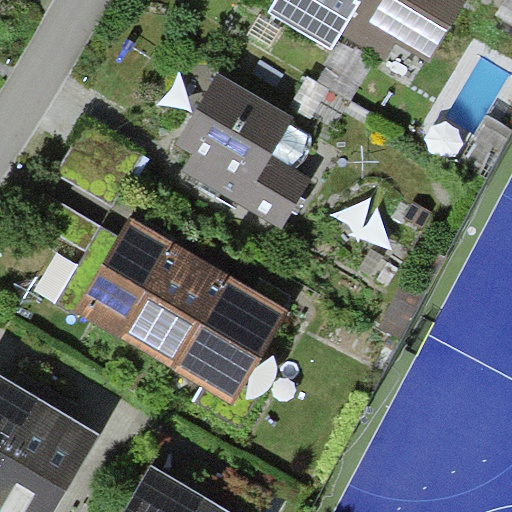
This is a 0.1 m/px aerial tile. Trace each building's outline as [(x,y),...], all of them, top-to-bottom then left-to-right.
[(432,61),(465,0),(302,0),(299,6),(344,30),(351,17),(432,61)] [(287,211),(311,167),(275,147),(297,106),(219,62),(172,147),(287,211)] [(58,177),(111,207),(139,157),(86,127),(58,177)] [(87,253),(101,229),(45,196),(31,220),(87,253)] [(230,402),(284,306),(127,217),(116,238),(101,229),(87,253),(58,304),(230,402)] [(0,511),(59,511),(101,447),(0,383),(0,511)] [(202,511),(142,477),(121,511),(202,511)]
